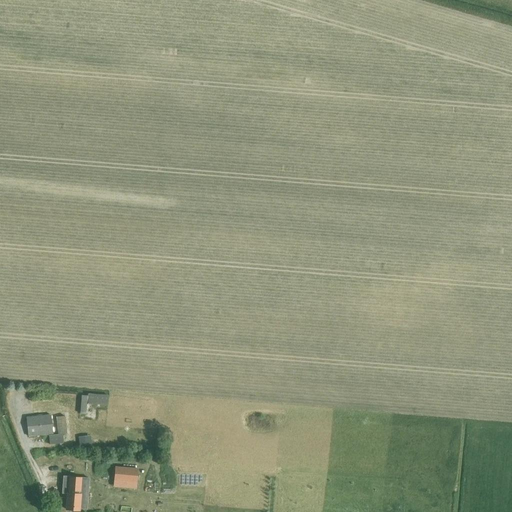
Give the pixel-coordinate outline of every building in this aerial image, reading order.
[(110,391),(92,390),(92,400),(110,400),(110,391)] [(26,417),(28,436),(53,433),(51,415),(26,417)] [(49,435),(50,443),(64,442),(63,434),(66,433),(64,416),(56,416),(57,434),(49,435)] [(116,468),(114,483),(136,484),(137,470),(116,468)] [(63,493),(67,493),(80,494),(79,508),(87,508),(89,477),(64,475),(63,493)] [(67,493),(66,509),(79,510),(79,508),(80,494),(67,493)]
